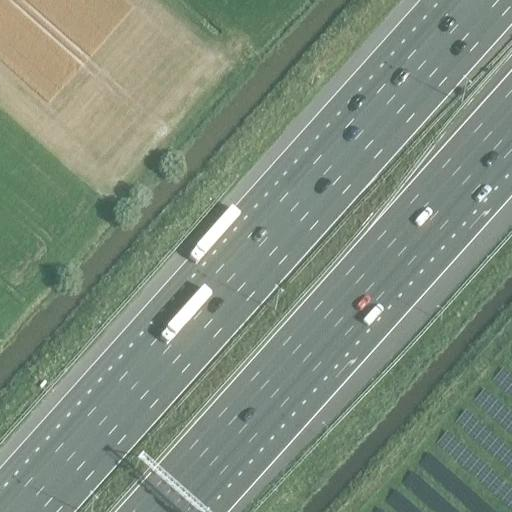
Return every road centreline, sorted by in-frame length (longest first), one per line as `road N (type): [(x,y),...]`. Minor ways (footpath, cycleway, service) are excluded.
road 1 (motorway): [(489,0),(30,511)]
road 2 (motorway): [(159,511),(511,118)]
